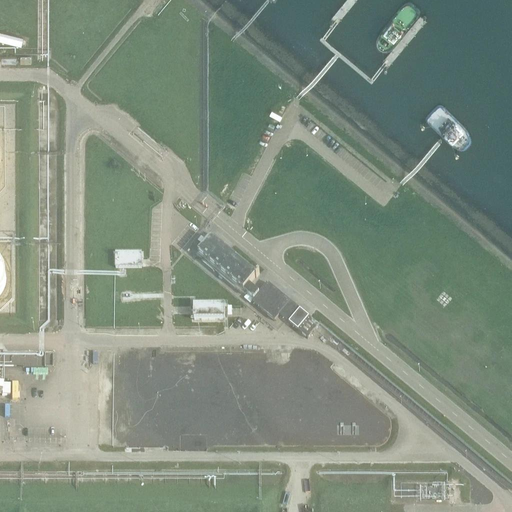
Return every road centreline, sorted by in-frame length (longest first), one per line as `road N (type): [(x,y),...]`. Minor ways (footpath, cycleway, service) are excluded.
road 1 (unclassified): [(511,461),(373,346)]
road 2 (unclassified): [(373,346),(326,245),(286,241),(267,258)]
road 3 (unclassified): [(373,346),(267,258)]
